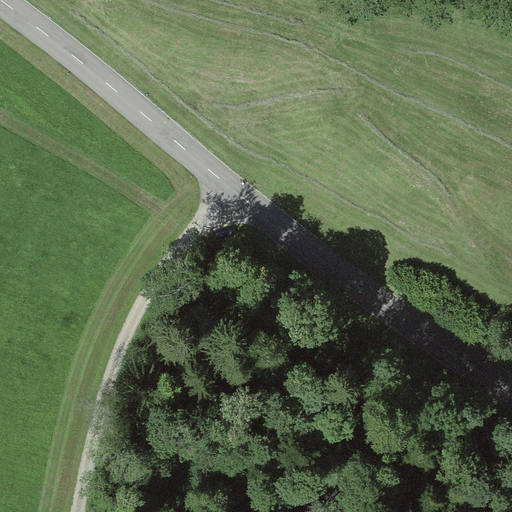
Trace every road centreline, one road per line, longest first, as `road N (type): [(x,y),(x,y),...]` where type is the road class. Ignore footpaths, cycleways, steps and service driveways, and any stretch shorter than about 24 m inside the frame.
road 1 (tertiary): [(0,2),(232,191),(511,386)]
road 2 (track): [(76,511),(132,308),(232,191)]
